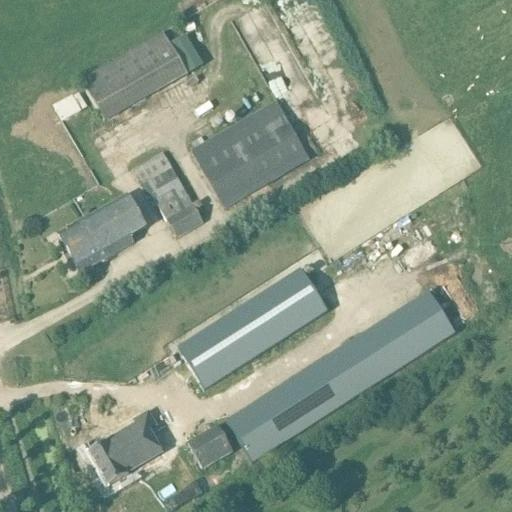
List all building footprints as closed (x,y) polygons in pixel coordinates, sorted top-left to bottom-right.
[(270,0),(289,43),(321,29),(309,0),(270,0)] [(93,75),(79,83),(106,127),(119,119),(93,75)] [(87,110),(78,95),(53,110),(62,124),(87,110)] [(276,104),(204,145),(201,139),(187,148),(224,213),(309,163),(276,104)] [(176,243),(203,228),(162,156),(130,174),(146,202),(151,200),(176,243)] [(127,198),(57,238),(80,277),(133,246),(130,240),(146,231),(127,198)] [(210,331),(178,352),(183,361),(186,365),(204,393),(229,377),(326,315),(300,274),(210,331)] [(225,426),(241,451),(251,467),(387,381),(361,340),(244,414),(232,421),(229,424),(225,426)] [(136,427),(87,456),(87,457),(107,490),(126,479),(127,478),(121,468),(150,451),(142,437),(155,429),(147,416),(134,424),(136,427)] [(217,431),(187,448),(201,473),(231,457),(217,431)]
